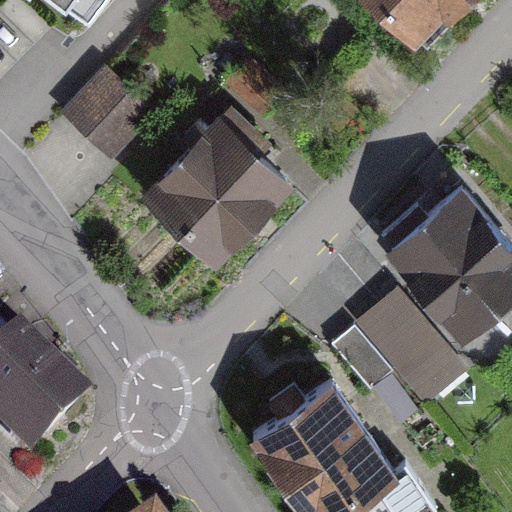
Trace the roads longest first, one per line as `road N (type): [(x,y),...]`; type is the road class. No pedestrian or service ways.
road 1 (residential): [(511,38),(161,410)]
road 2 (residential): [(0,200),(161,410)]
road 3 (residential): [(161,410),(80,511)]
road 4 (residential): [(161,410),(233,511)]
